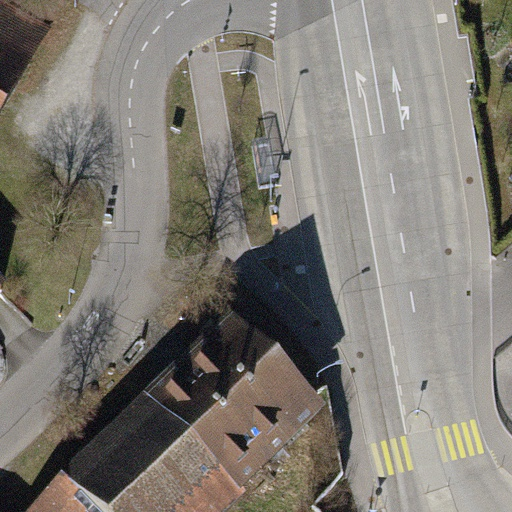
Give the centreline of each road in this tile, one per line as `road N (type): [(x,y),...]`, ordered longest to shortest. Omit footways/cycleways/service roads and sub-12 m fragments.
road 1 (primary): [(351,0),(402,331),(448,511)]
road 2 (residential): [(188,0),(146,48),(135,76),(140,215),(130,273),(101,326),(0,424)]
